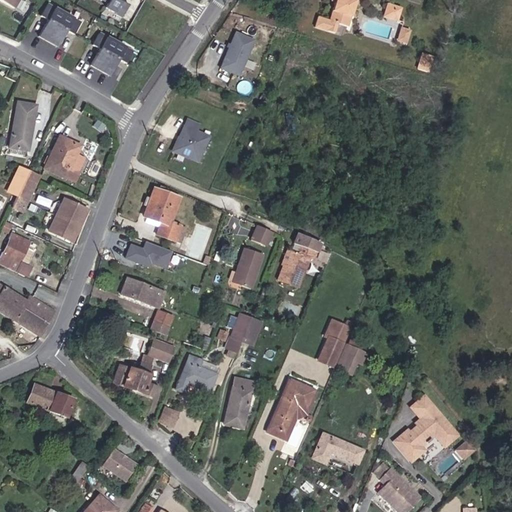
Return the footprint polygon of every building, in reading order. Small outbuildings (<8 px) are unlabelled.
[(69,26),(76,14),(49,0),(40,0),(36,8),(43,12),(34,28),(53,38),(62,22),(69,26)] [(123,1),(122,0),(101,0),(100,3),(117,12),(123,1)] [(354,0),(324,0),(329,1),(336,4),(333,12),(332,15),(326,30),(314,26),(310,36),(330,43),(334,34),(344,38),(354,8),(352,8),(354,0)] [(326,10),(333,12),(336,4),(329,1),(326,10)] [(385,14),(381,27),(395,31),(398,23),(392,22),(393,16),(385,14)] [(122,55),(128,43),(95,25),(89,37),(96,41),(87,57),(106,67),(115,51),(122,55)] [(233,71),(245,42),(226,34),(211,70),(224,75),(227,68),(233,71)] [(407,41),(398,38),(393,51),(403,54),(407,41)] [(419,59),(416,67),(426,70),(428,62),(419,59)] [(5,68),(14,73),(17,65),(14,62),(8,60),(5,68)] [(423,79),(426,70),(416,67),(413,75),(423,79)] [(29,103),(12,101),(6,145),(10,146),(9,152),(20,153),(20,147),(24,147),(29,103)] [(191,132),(194,125),(182,120),(179,127),(191,132)] [(193,161),(203,137),(191,132),(179,127),(169,151),(193,161)] [(74,144),(54,135),(40,168),(69,180),(73,170),(67,167),(68,165),(66,164),(71,152),(74,144)] [(79,155),(71,152),(66,164),(68,165),(67,167),(73,170),(79,155)] [(22,192),(24,186),(30,172),(19,167),(10,187),(22,192)] [(24,186),(33,191),(39,176),(30,172),(24,186)] [(22,192),(16,206),(24,209),(29,197),(30,198),(33,191),(24,186),(22,192)] [(176,227),(169,224),(177,200),(149,189),(139,217),(141,218),(157,224),(155,231),(153,237),(162,241),(166,231),(174,234),(176,227)] [(80,210),(57,199),(42,230),(65,242),(80,210)] [(138,226),(155,231),(157,224),(141,218),(138,226)] [(242,243),(254,248),(260,235),(247,229),(242,243)] [(162,241),(170,245),(174,234),(166,231),(162,241)] [(24,268),(31,254),(23,250),(26,244),(9,234),(6,240),(10,242),(4,254),(0,252),(0,264),(12,271),(16,264),(24,268)] [(271,273),(266,288),(285,294),(295,265),(302,266),(304,258),(305,258),(309,246),(284,239),(281,250),(286,251),(283,260),(278,259),(273,274),(271,273)] [(143,242),(142,246),(128,243),(124,259),(165,270),(171,249),(143,242)] [(229,285),(243,290),(254,258),(237,251),(230,271),(233,273),(229,285)] [(271,273),(273,274),(278,259),(273,257),(268,272),(271,273)] [(146,310),(150,298),(152,293),(123,283),(117,298),(146,310)] [(28,294),(22,300),(0,286),(0,312),(40,340),(51,325),(55,313),(28,294)] [(146,310),(155,313),(159,301),(150,298),(146,310)] [(224,337),(234,340),(243,318),(232,314),(224,337)] [(146,336),(161,342),(167,323),(153,317),(146,336)] [(234,340),(245,344),(253,321),(243,318),(234,340)] [(312,359),(327,364),(336,341),(321,336),(312,359)] [(219,354),(227,356),(234,340),(224,337),(219,354)] [(153,357),(163,360),(167,347),(146,340),(142,353),(153,357)] [(332,367),(346,372),(355,349),(341,343),(332,367)] [(140,359),(151,363),(153,357),(142,353),(140,359)] [(154,389),(147,386),(149,379),(145,377),(151,363),(140,359),(138,359),(133,374),(116,369),(110,387),(151,400),(154,389)] [(204,394),(210,379),(192,372),(196,364),(184,360),(175,383),(183,386),(204,394)] [(171,393),(180,396),(183,386),(175,383),(171,393)] [(290,413),(299,416),(309,391),(285,383),(266,431),(281,437),(290,413)] [(30,405),(69,419),(74,401),(36,388),(30,405)] [(211,433),(230,438),(242,393),(223,388),(211,433)] [(399,434),(384,449),(401,466),(414,452),(413,451),(418,446),(419,448),(423,443),(422,442),(426,438),(437,448),(450,435),(413,398),(400,411),(411,421),(406,427),(409,429),(401,436),(399,434)] [(172,428),(179,412),(164,405),(157,422),(172,428)] [(259,443),(282,453),(292,426),(302,418),(299,416),(290,413),(281,437),(266,431),(263,431),(259,443)] [(352,463),(356,451),(314,435),(306,457),(318,462),(323,452),(352,463)] [(125,481),(137,462),(113,446),(100,465),(125,481)] [(318,462),(348,473),(352,463),(323,452),(318,462)] [(414,452),(401,466),(404,468),(417,455),(414,452)] [(71,483),(79,470),(83,464),(77,460),(64,479),(71,483)] [(403,511),(412,504),(383,475),(372,485),(378,491),(370,498),(383,511),(403,511)] [(107,511),(109,510),(93,497),(80,511),(107,511)] [(150,511),(153,506),(144,502),(138,511),(150,511)]
